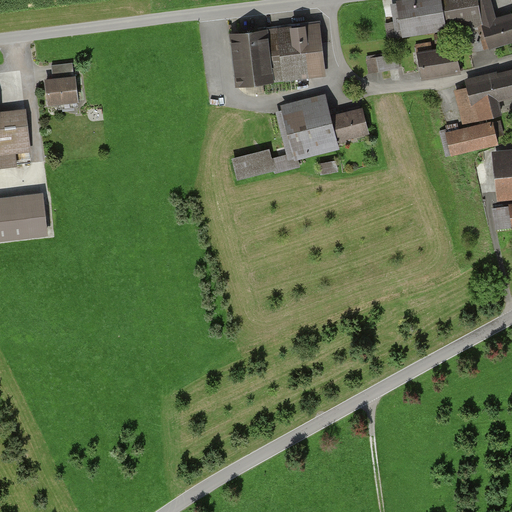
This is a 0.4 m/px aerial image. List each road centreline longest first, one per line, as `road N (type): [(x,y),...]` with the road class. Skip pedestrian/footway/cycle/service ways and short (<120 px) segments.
road 1 (unclassified): [(511,319),(170,511)]
road 2 (unclassified): [(0,40),(325,0)]
